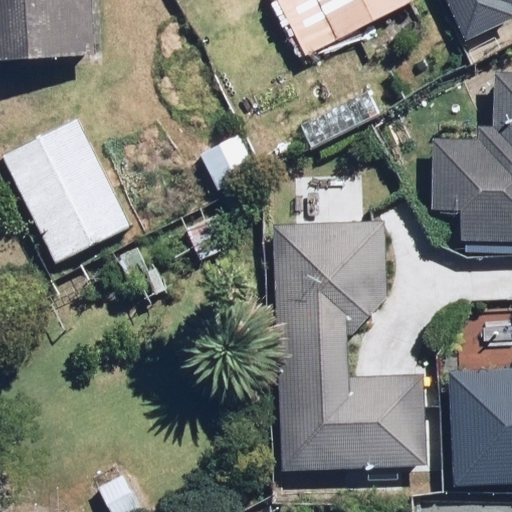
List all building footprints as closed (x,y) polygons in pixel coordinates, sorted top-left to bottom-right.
[(0,0),(0,60),(94,55),(91,0),(0,0)] [(406,0),(280,0),(305,50),(406,0)] [(511,0),(445,0),(468,43),(511,20),(511,1),(511,0)] [(277,53),(254,14),(206,42),(229,81),(277,53)] [(511,69),(499,69),(496,144),(436,141),(433,207),(462,208),(461,239),(511,241),(511,69)] [(382,114),(369,89),(295,128),(308,153),(382,114)] [(132,227),(81,120),(4,156),(55,264),(132,227)] [(213,199),(169,230),(207,285),(251,253),(213,199)] [(392,221),(274,224),(279,472),(427,469),(425,373),(356,375),(355,328),(394,327),(392,221)] [(511,367),(452,367),(450,481),(511,481),(511,367)]
